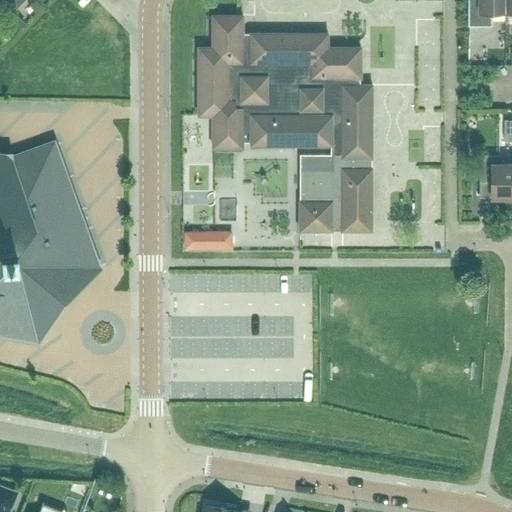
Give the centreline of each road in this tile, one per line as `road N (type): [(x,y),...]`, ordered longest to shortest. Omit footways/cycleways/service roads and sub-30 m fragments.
road 1 (residential): [(148,9),(149,456)]
road 2 (unclassified): [(488,511),(149,456)]
road 3 (unclassified): [(0,428),(149,456)]
